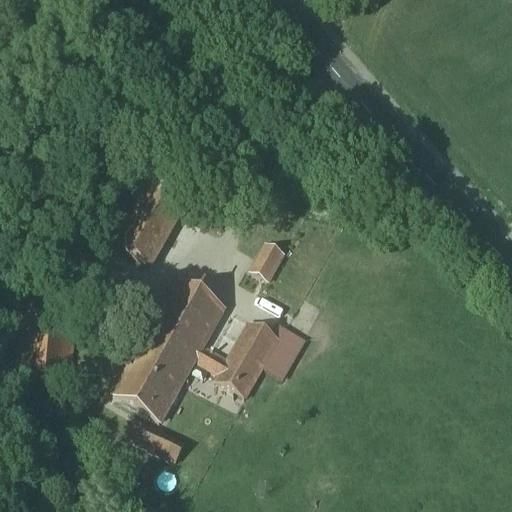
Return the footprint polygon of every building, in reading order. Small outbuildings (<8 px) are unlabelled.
[(183,209),(147,190),(111,257),(147,276),(183,209)] [(280,264),(258,253),(245,278),(267,289),(280,264)] [(221,317),(168,288),(102,409),(155,438),(191,373),(214,386),(224,368),(200,355),(221,317)] [(71,326),(11,318),(4,375),(63,383),(71,326)] [(244,332),(224,368),(214,386),(208,396),(237,412),(273,348),(244,332)]
